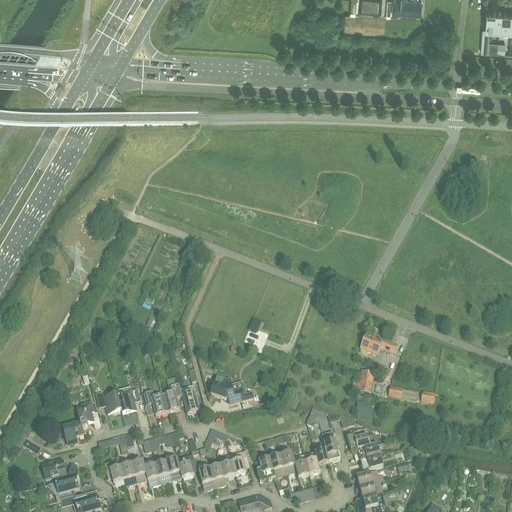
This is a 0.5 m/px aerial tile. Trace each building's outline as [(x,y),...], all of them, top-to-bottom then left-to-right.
[(380,0),(359,0),(359,13),(380,14),(380,0)] [(396,0),(396,2),(394,2),(393,15),(420,17),(421,5),(404,3),(404,0),(396,0)] [(498,34),(500,12),(487,11),(486,30),(482,29),(481,53),(488,54),(490,31),(498,31),(498,34)] [(510,32),(511,32),(511,14),(511,12),(500,12),(498,34),(510,35),(510,32)] [(505,55),(505,50),(506,44),(498,44),(498,45),(497,45),(497,55),(505,55)] [(251,325),(260,328),(262,323),(253,319),(251,325)] [(394,356),(398,346),(383,341),(383,342),(367,335),(361,350),(376,357),(379,350),(394,356)] [(191,384),(197,383),(194,371),(188,373),(191,384)] [(372,374),(361,372),(360,372),(359,379),(360,379),(358,392),(369,394),(372,374)] [(162,393),(162,394),(168,415),(179,412),(176,400),(182,398),(180,390),(177,379),(168,381),(170,389),(172,395),(163,397),(162,393)] [(251,394),(243,396),(241,390),(232,393),(231,386),(225,388),(214,384),(210,396),(225,402),(238,398),(240,404),(253,400),(251,394)] [(182,398),(187,416),(200,413),(193,387),(180,390),(182,398)] [(401,400),(402,389),(390,387),(388,398),(401,400)] [(132,395),(118,399),(122,413),(123,416),(137,413),(135,405),(141,403),(137,391),(131,393),(132,395)] [(422,392),(420,403),(433,405),(435,395),(422,392)] [(154,393),(143,396),(146,407),(152,406),(156,418),(168,415),(162,394),(155,395),(154,393)] [(118,399),(117,395),(103,399),(102,394),(95,396),(99,410),(105,409),(107,416),(122,413),(118,399)] [(357,403),(356,418),(364,419),(371,419),(372,403),(357,403)] [(76,411),(80,424),(82,431),(88,429),(87,427),(93,425),(91,416),(95,415),(92,404),(80,407),(81,410),(76,411)] [(311,415),(318,417),(320,411),(313,409),(311,415)] [(340,421),(342,430),(355,427),(354,423),(353,423),(347,420),(340,421)] [(84,437),(82,431),(80,424),(62,428),(67,448),(75,445),(74,440),(84,437)] [(45,443),(23,429),(19,436),(26,440),(41,450),(45,443)] [(350,454),(357,452),(370,449),(370,448),(366,430),(353,433),(354,436),(346,439),(350,454)] [(19,436),(13,446),(14,447),(10,453),(17,458),(22,451),(20,450),(22,447),(37,456),(41,450),(26,440),(19,436)] [(335,442),(324,445),(329,464),(340,461),(335,442)] [(313,447),(315,454),(318,467),(329,464),(324,445),(313,447)] [(388,445),(381,447),(385,458),(391,456),(388,445)] [(357,452),(360,463),(380,457),(377,447),(370,448),(370,449),(357,452)] [(275,480),(286,477),(280,457),(277,458),(276,453),(268,455),(270,460),(275,480)] [(248,466),(245,454),(229,458),(234,478),(246,474),(244,467),(248,466)] [(292,454),(291,454),(280,457),(286,477),(297,474),(293,460),(292,454)] [(315,454),(304,457),(309,477),(320,474),(318,467),(315,454)] [(195,469),(193,459),(192,456),(177,461),(182,481),(193,478),(191,470),(195,469)] [(304,457),(293,460),(297,474),(298,480),(309,477),(304,457)] [(363,473),(383,468),(380,457),(360,463),(363,473)] [(219,461),(221,467),(224,481),(224,480),(234,478),(229,458),(219,461)] [(137,486),(132,466),(130,460),(120,463),(121,469),(124,482),(126,489),(137,486)] [(256,472),(260,484),(275,480),(270,460),(258,463),(261,471),(256,472)] [(113,485),(124,482),(121,469),(120,463),(119,461),(104,466),(107,478),(111,477),(113,485)] [(177,461),(166,464),(171,484),(182,481),(177,461)] [(41,467),(46,481),(66,476),(62,462),(41,467)] [(143,463),(132,466),(137,486),(147,483),(148,483),(144,469),(145,469),(143,463)] [(166,464),(155,467),(160,487),(171,484),(166,464)] [(408,464),(402,465),(398,467),(400,473),(410,471),(408,464)] [(155,467),(145,469),(144,469),(148,483),(147,483),(149,490),(160,487),(155,467)] [(221,467),(210,470),(215,490),(226,487),(224,480),(224,481),(221,467)] [(198,473),(204,493),(215,490),(210,470),(198,473)] [(376,473),(356,478),(359,489),(379,484),(376,473)] [(75,499),(74,492),(79,491),(76,479),(56,484),(46,487),(56,497),(58,503),(60,503),(75,499)] [(359,489),(362,500),(375,497),(382,495),(379,484),(359,489)] [(23,511),(26,511),(30,511),(25,492),(19,494),(23,511)] [(88,495),(75,499),(60,503),(62,509),(73,506),(74,511),(96,511),(101,511),(98,499),(90,502),(88,495)] [(362,500),(355,502),(357,511),(379,511),(375,497),(362,500)]
